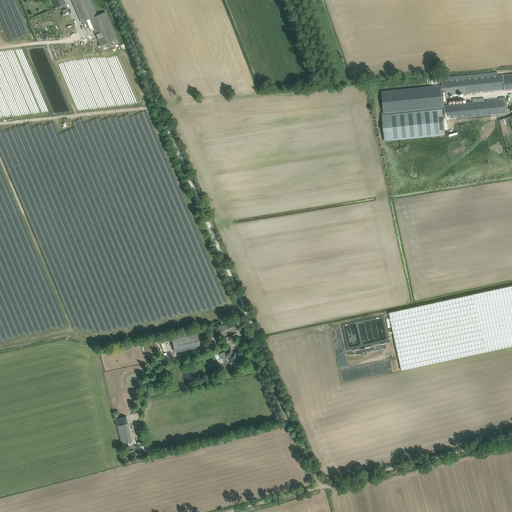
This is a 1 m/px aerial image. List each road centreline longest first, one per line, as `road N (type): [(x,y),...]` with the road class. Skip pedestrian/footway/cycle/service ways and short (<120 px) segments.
road 1 (track): [(320,487),(113,0)]
road 2 (track): [(511,436),(320,487)]
